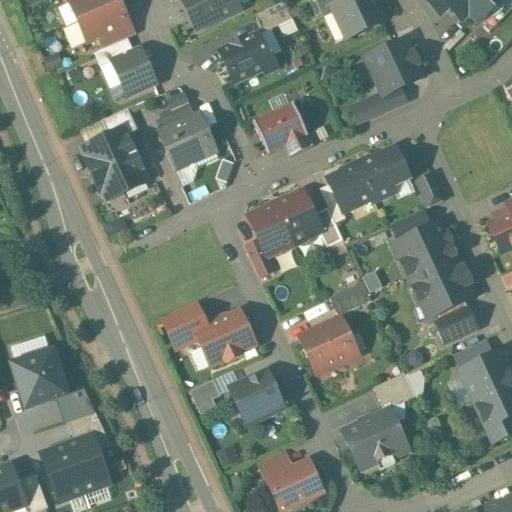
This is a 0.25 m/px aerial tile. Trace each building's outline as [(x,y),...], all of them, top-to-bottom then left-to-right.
[(75,0),(67,4),(77,25),(120,5),(117,0),(75,0)] [(180,0),(195,32),(239,11),(233,0),(180,0)] [(313,0),(323,19),(334,14),(331,8),(348,0),(313,0)] [(348,0),(331,8),(334,14),(346,41),(386,22),(378,5),(375,6),(371,0),(348,0)] [(422,0),(439,16),(447,9),(460,22),(468,14),(479,25),(502,0),(422,0)] [(283,4),(254,17),(262,35),(291,22),(283,4)] [(120,5),(77,25),(86,46),(98,40),(111,34),(129,26),(120,5)] [(129,26),(111,34),(116,45),(127,41),(134,37),(129,26)] [(111,34),(98,40),(102,51),(116,45),(111,34)] [(257,36),(219,53),(234,85),(263,72),(265,77),(277,71),(271,58),(268,60),(257,36)] [(102,51),(94,55),(100,69),(110,65),(110,64),(133,54),(127,41),(102,51)] [(405,42),(365,61),(382,97),(383,98),(398,91),(422,80),(416,67),(417,66),(412,55),(411,55),(405,42)] [(133,54),(110,64),(110,65),(126,99),(156,86),(140,51),(133,54)] [(382,97),(365,105),(373,121),(405,106),(398,91),(383,98),(382,97)] [(292,106),(252,124),(267,157),(284,149),(307,138),(292,106)] [(127,112),(101,123),(108,138),(122,131),(125,137),(136,132),(127,112)] [(199,116),(157,135),(174,172),(216,153),(199,116)] [(108,138),(82,150),(87,160),(84,161),(99,193),(102,192),(107,202),(146,184),(125,137),(122,131),(108,138)] [(307,138),(284,149),(289,160),(312,149),(307,138)] [(394,151),(356,168),(371,201),(370,201),(372,204),(393,194),(390,188),(408,180),(394,151)] [(356,168),(327,182),(342,214),(370,201),(371,201),(356,168)] [(442,203),(431,178),(417,185),(428,210),(442,203)] [(302,194),(274,206),(293,246),(319,234),(320,234),(312,217),(302,194)] [(274,206),(247,219),(258,242),(266,259),(267,258),(293,246),(274,206)] [(508,210),(499,215),(501,220),(488,226),(501,254),(511,248),(511,206),(507,209),(508,210)] [(342,243),(327,210),(312,217),(320,234),(319,234),(326,250),(342,243)] [(422,213),(390,228),(398,246),(402,244),(401,243),(429,230),(422,213)] [(429,230),(401,243),(402,244),(408,257),(398,261),(420,308),(429,304),(435,316),(436,317),(464,304),(474,300),(467,286),(470,285),(469,283),(466,285),(460,273),(464,271),(463,270),(460,271),(439,225),(429,230)] [(266,259),(258,242),(243,249),(259,281),(274,274),(267,258),(266,259)] [(371,293),(384,288),(379,276),(366,281),(371,293)] [(361,285),(329,300),(337,318),(370,303),(361,285)] [(464,304),(436,317),(435,316),(432,318),(444,345),(476,330),(464,304)] [(194,305),(161,320),(176,351),(198,341),(194,334),(205,329),(194,305)] [(205,329),(194,334),(198,341),(210,368),(225,361),(225,363),(239,357),(238,355),(254,348),(238,314),(205,329)] [(324,327),(314,332),(315,334),(299,341),(307,358),(309,357),(317,374),(328,368),(329,371),(344,364),(343,362),(354,356),(347,340),(349,339),(341,322),(325,329),(324,327)] [(484,343),(452,358),(459,373),(491,357),(484,343)] [(55,349),(9,364),(24,412),(70,397),(55,349)] [(491,357),(459,373),(472,401),(511,382),(499,354),(491,357)] [(266,374),(229,390),(246,427),(282,410),(266,374)] [(403,376),(373,390),(383,414),(386,413),(414,399),(403,376)] [(511,382),(472,401),(485,430),(511,418),(511,382)] [(212,383),(189,393),(200,417),(215,409),(212,402),(220,398),(212,383)] [(383,414),(342,433),(353,456),(355,455),(363,471),(390,459),(391,461),(407,453),(400,437),(398,438),(386,413),(383,414)] [(511,418),(485,430),(492,445),(511,435),(511,418)] [(91,433),(34,454),(55,508),(112,487),(91,433)] [(234,447),(219,451),(223,467),(238,464),(234,447)] [(307,463),(266,482),(280,511),(284,511),(322,495),(307,463)] [(13,469),(0,472),(0,511),(12,511),(25,508),(26,507),(18,484),(13,469)] [(34,478),(18,484),(26,507),(25,508),(26,511),(43,511),(46,511),(34,478)] [(511,511),(511,499),(511,498),(482,511),(511,511)]
